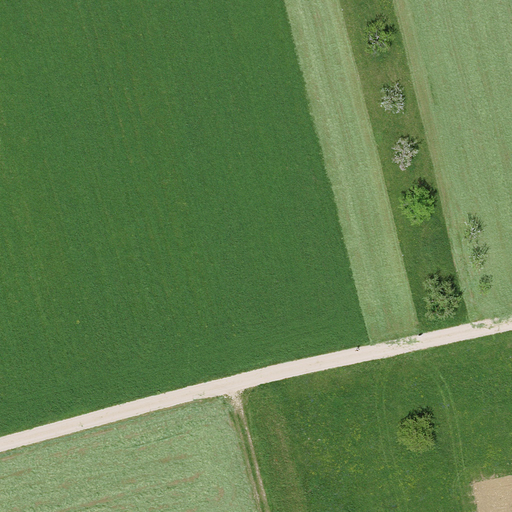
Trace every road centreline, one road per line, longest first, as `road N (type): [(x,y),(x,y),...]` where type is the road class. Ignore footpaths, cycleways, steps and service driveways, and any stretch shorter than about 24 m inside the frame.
road 1 (track): [(511,322),(232,381),(0,447)]
road 2 (track): [(232,381),(265,511)]
